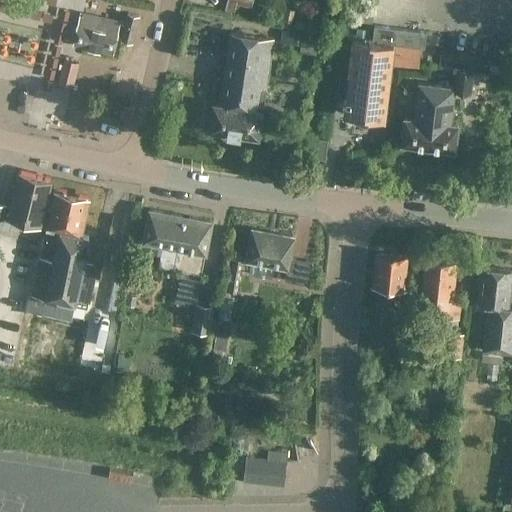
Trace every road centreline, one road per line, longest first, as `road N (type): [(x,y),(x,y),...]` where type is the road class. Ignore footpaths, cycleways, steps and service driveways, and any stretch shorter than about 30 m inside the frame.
road 1 (tertiary): [(357,204),(130,169)]
road 2 (residential): [(130,169),(170,0)]
road 3 (tertiary): [(357,204),(511,222)]
road 4 (tertiary): [(130,169),(0,141)]
